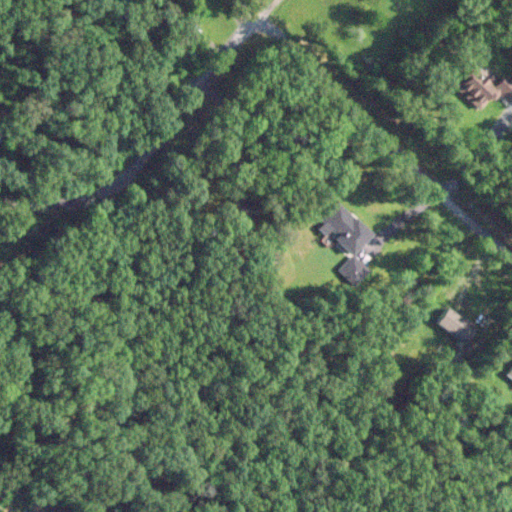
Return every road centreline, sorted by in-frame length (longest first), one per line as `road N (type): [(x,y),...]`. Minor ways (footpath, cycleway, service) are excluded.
road 1 (residential): [(276,0),(111,184),(41,204),(0,196)]
road 2 (residential): [(258,19),(511,259)]
